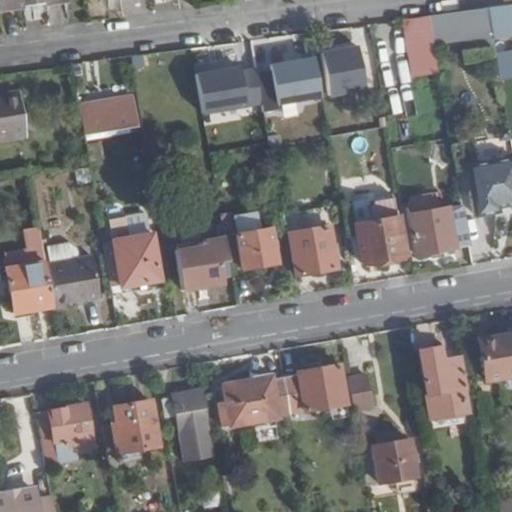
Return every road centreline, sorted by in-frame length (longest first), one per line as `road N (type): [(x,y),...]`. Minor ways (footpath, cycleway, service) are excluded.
road 1 (residential): [(0,375),(511,283)]
road 2 (residential): [(350,0),(0,52)]
